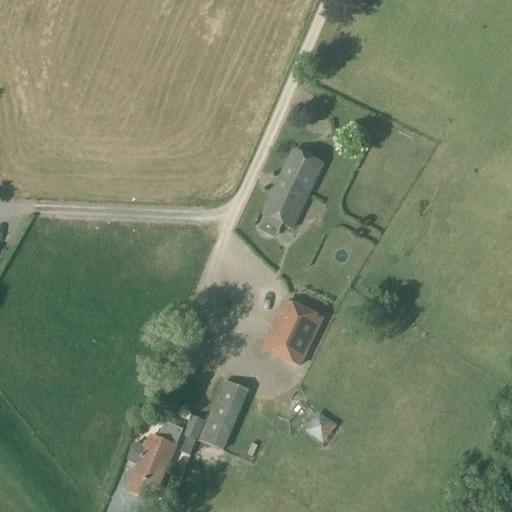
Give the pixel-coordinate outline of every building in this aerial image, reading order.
[(291,154),(277,184),(261,218),(291,232),(321,168),(291,154)] [(321,322),(285,305),(263,351),(299,369),(321,322)] [(167,409),(174,390),(156,382),(149,402),(167,409)] [(249,393),(224,383),(199,443),(224,454),(249,393)] [(336,428),(318,414),(304,433),(322,446),(336,428)] [(196,444),(204,422),(190,417),(182,438),(196,444)] [(164,425),(157,442),(150,439),(145,451),(134,446),(127,463),(137,468),(125,494),(151,505),(175,450),(182,433),(164,425)] [(194,443),(185,439),(179,454),(188,457),(194,443)]
